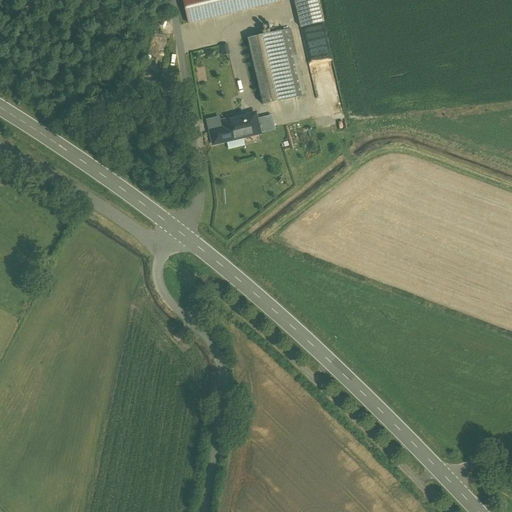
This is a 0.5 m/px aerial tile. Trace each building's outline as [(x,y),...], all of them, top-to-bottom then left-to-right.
[(192,0),(182,0),(186,25),(197,22),(192,0)] [(238,0),(192,0),(197,22),(241,11),(238,0)] [(279,0),(238,0),(241,11),(280,2),(279,0)] [(317,0),(292,0),(300,28),(323,22),(317,0)] [(290,29),(247,39),(262,106),(305,96),(290,29)] [(229,45),(221,47),(224,57),(231,55),(229,45)] [(254,114),(241,118),(221,123),(226,142),(259,134),(254,114)]
